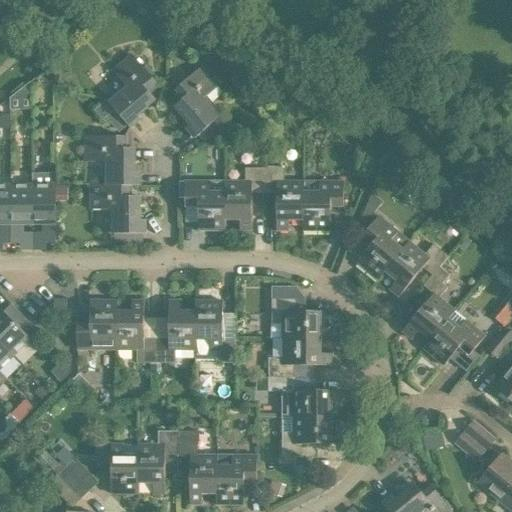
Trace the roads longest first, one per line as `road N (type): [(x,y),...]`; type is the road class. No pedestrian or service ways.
road 1 (residential): [(170,261),(280,263),(323,279),(370,328),(385,403)]
road 2 (residential): [(0,263),(170,261)]
road 3 (residential): [(385,403),(358,470),(302,511)]
road 4 (residential): [(385,403),(461,400),(511,438)]
road 5 (residential): [(170,261),(173,154),(156,130)]
